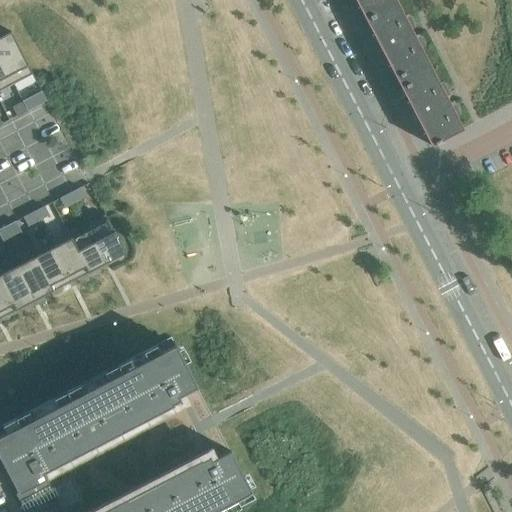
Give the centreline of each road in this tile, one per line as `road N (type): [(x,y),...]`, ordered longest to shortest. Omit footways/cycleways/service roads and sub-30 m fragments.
road 1 (tertiary): [(511,406),(398,187)]
road 2 (tertiary): [(398,187),(301,0)]
road 3 (residential): [(398,187),(511,130)]
